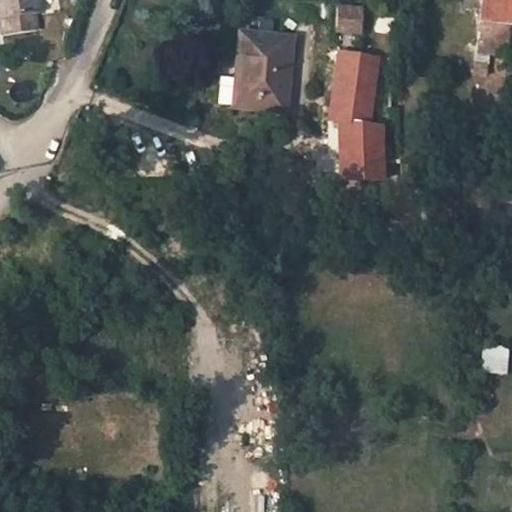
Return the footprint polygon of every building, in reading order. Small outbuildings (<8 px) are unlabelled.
[(37,0),(0,0),(0,19),(4,36),(38,31),(35,14),(40,13),(37,0)] [(511,0),(483,0),(477,54),(490,55),(508,57),(511,18),(511,0)] [(337,8),(336,33),(360,34),(361,9),(337,8)] [(233,109),(285,114),(292,40),(240,35),(233,109)] [(379,57),(341,52),(331,118),(369,124),(379,57)] [(487,76),(490,55),(477,54),(474,75),(487,76)] [(383,179),(381,124),(339,126),(341,181),(383,179)] [(481,373),(508,374),(510,345),(483,344),(481,373)]
